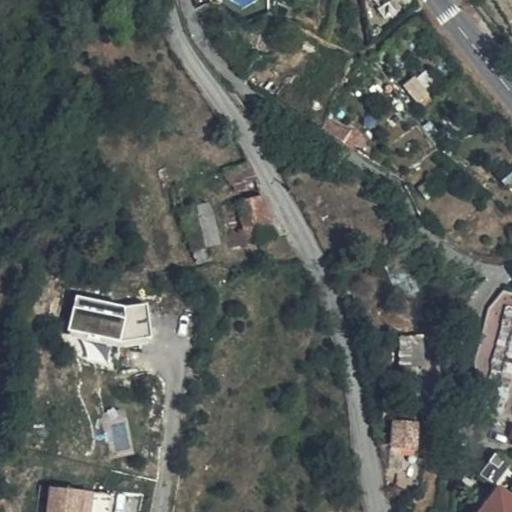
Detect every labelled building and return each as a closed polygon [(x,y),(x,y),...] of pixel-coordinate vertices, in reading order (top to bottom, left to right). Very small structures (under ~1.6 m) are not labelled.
[(269,266),(255,228),(232,236),(244,274),(269,266)] [(244,274),(232,236),(216,241),(229,279),(244,274)] [(511,303),(491,300),(474,405),(511,410),(511,303)] [(147,320),(78,310),(65,358),(128,371),(147,320)] [(425,359),(421,333),(402,335),(406,362),(425,359)] [(412,439),(397,438),(396,447),(386,445),(384,473),(409,475),(412,439)] [(488,473),(472,494),(486,505),(480,511),(511,511),(511,480),(506,487),(488,473)] [(113,511),(116,492),(55,485),(51,511),(113,511)]
